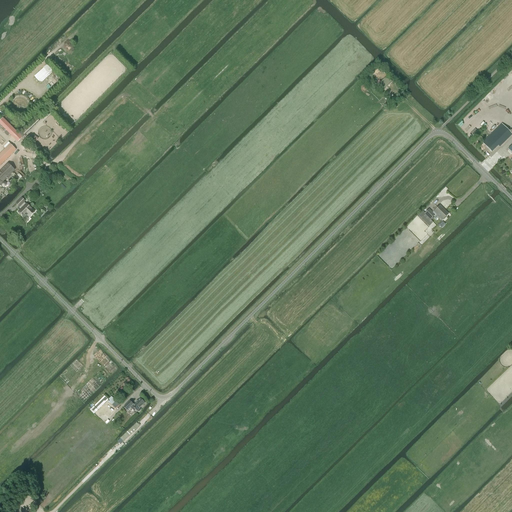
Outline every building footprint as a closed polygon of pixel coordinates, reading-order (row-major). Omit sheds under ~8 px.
[(382,92),(389,85),(392,82),(386,76),(376,86),(382,92)] [(3,118),(0,120),(0,124),(7,131),(4,133),(7,136),(9,134),(18,142),(24,136),(21,132),(20,132),(19,133),(18,134),(3,118)] [(499,148),(511,134),(502,124),(482,143),(492,153),(498,146),(499,148)] [(0,166),(16,150),(10,145),(0,154),(0,166)] [(0,171),(0,185),(15,171),(8,164),(0,171)] [(29,217),(34,212),(32,210),(27,205),(26,205),(24,203),(25,202),(22,199),(16,205),(19,208),(20,207),(22,209),(19,212),(24,217),(25,216),(26,216),(27,216),(28,216),(29,217)] [(434,212),(432,213),(434,215),(436,214),(439,217),(442,220),(448,214),(439,206),(434,212)] [(430,220),(434,215),(432,213),(429,210),(424,214),(430,220)] [(433,223),(430,220),(424,214),(420,218),(429,227),(433,223)] [(140,409),(145,403),(140,399),(134,405),(129,401),(123,407),(127,411),(130,408),(134,412),(135,411),(137,412),(137,411),(138,412),(139,412),(140,411),(140,409)] [(127,438),(138,427),(140,426),(136,423),(124,435),(127,438)]
